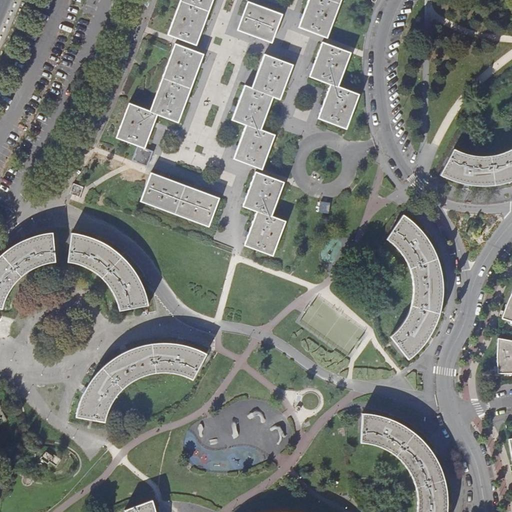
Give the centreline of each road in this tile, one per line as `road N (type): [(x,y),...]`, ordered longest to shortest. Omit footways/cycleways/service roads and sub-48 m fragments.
road 1 (residential): [(0,236),(78,146),(139,0)]
road 2 (unknown): [(0,365),(71,369),(92,344),(154,323),(168,294)]
road 3 (residential): [(396,0),(378,61),(388,140)]
road 4 (unclassified): [(456,424),(445,371),(471,288)]
road 5 (residential): [(316,141),(305,147),(298,170),(313,189),(337,188),(350,167),(347,155)]
